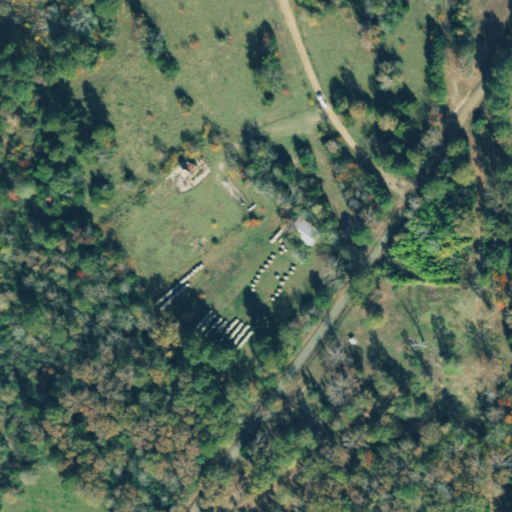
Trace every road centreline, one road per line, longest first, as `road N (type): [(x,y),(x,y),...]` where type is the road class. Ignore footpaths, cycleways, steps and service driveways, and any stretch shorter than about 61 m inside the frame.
road 1 (residential): [(189,511),(350,293),(511,50)]
road 2 (residential): [(350,293),(305,254),(261,174),(195,0)]
